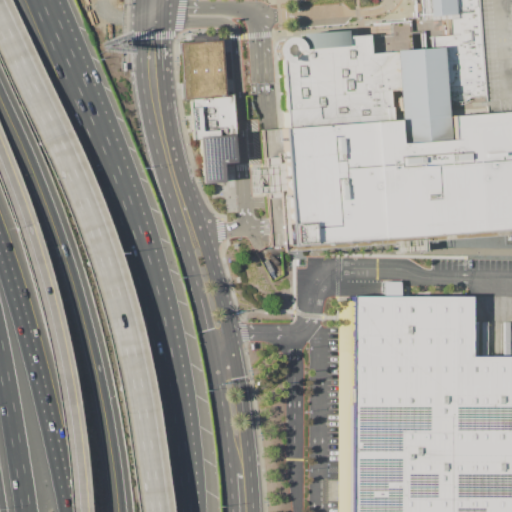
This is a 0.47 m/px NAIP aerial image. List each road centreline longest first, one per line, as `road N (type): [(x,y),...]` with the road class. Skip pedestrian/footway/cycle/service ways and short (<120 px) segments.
road 1 (motorway): [(182,511),(169,387),(142,264),(40,0)]
road 2 (motorway): [(148,511),(131,383),(101,261),(0,23)]
road 3 (motorway): [(121,511),(81,300),(0,91)]
road 4 (motorway): [(0,151),(56,335),(78,511)]
road 5 (secondary): [(150,13),(139,35),(142,90),(209,339)]
road 6 (secondary): [(228,335),(171,138),(161,69)]
road 7 (motorway): [(0,248),(68,511)]
road 8 (secondary): [(251,511),(228,335)]
road 9 (motorway): [(0,361),(24,511)]
road 10 (secondary): [(209,339),(229,464)]
